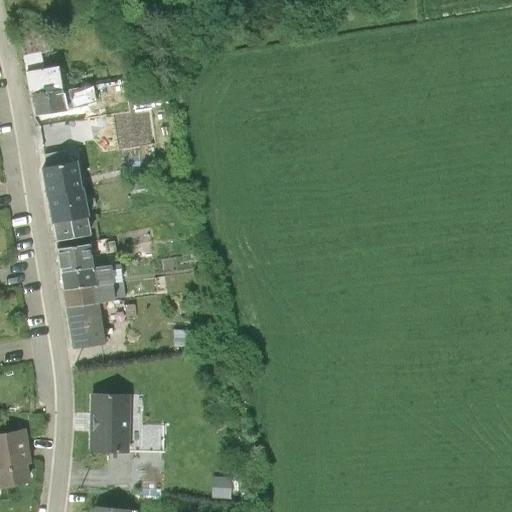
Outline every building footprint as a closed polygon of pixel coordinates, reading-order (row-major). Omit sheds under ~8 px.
[(53,22),(24,26),(32,75),(50,72),(47,57),(60,54),(53,22)] [(32,75),(37,98),(69,93),(64,70),(50,72),(32,75)] [(69,93),(37,98),(41,120),(73,114),(69,93)] [(49,172),(55,199),(89,193),(84,166),(49,172)] [(55,199),(60,228),(94,222),(89,193),(55,199)] [(60,228),(63,246),(98,239),(94,222),(60,228)] [(65,254),(69,278),(101,273),(97,249),(65,254)] [(69,278),(71,296),(121,288),(118,271),(101,273),(69,278)] [(74,312),(106,308),(123,305),(121,288),(71,296),(74,312)] [(106,308),(74,312),(80,354),(113,349),(106,308)] [(138,402),(98,400),(98,459),(138,459),(138,402)] [(0,440),(0,487),(1,495),(40,488),(31,435),(0,440)] [(228,505),(247,505),(248,484),(229,483),(228,505)]
